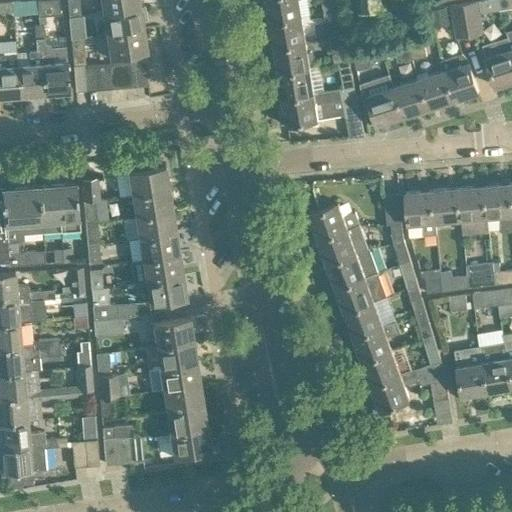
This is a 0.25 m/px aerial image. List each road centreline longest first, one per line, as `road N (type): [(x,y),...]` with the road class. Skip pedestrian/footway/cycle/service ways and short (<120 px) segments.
road 1 (residential): [(313,441),(273,401),(233,173)]
road 2 (residential): [(233,173),(511,146)]
road 3 (residential): [(0,131),(225,107)]
road 4 (residential): [(113,511),(288,476)]
road 5 (residential): [(347,480),(511,444)]
